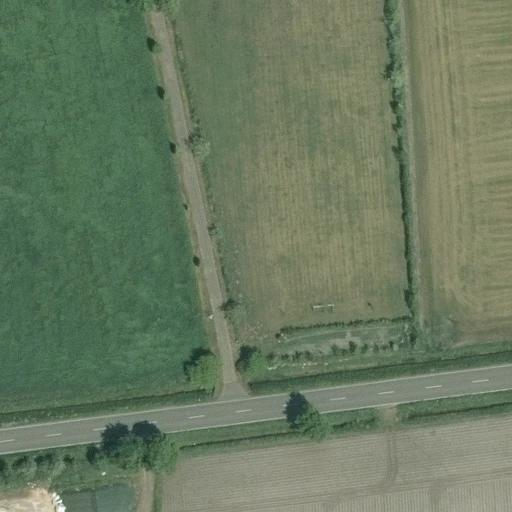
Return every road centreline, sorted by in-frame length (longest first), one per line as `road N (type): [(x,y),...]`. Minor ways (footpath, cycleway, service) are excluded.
road 1 (tertiary): [(0,450),(511,386)]
road 2 (track): [(236,420),(147,0)]
